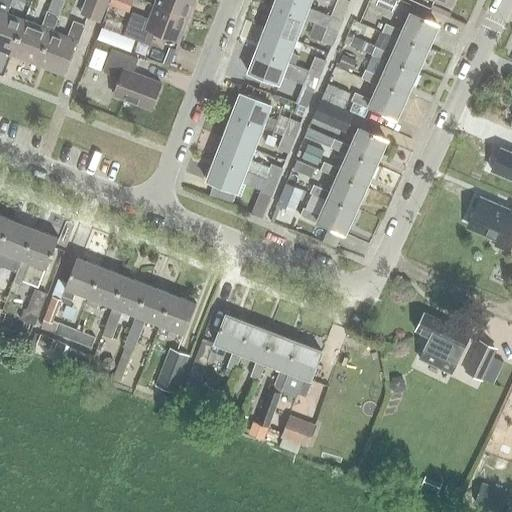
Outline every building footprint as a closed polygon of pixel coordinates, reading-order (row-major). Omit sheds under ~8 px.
[(0,0),(0,50),(10,55),(23,20),(5,13),(10,0),(0,0)] [(85,0),(79,15),(99,23),(108,0),(85,0)] [(128,11),(131,0),(110,0),(109,4),(128,11)] [(193,0),(155,0),(154,4),(187,17),(193,0)] [(307,8),(309,0),(275,0),(273,6),(303,18),(303,17),(319,23),(322,14),(307,8)] [(377,0),(375,5),(391,12),(396,1),(392,0),(377,0)] [(429,0),(449,8),(452,0),(429,0)] [(178,40),(187,17),(154,4),(148,18),(132,11),(123,34),(149,44),(154,31),(178,40)] [(295,40),(303,18),(273,6),(264,28),(295,40)] [(40,26),(23,20),(10,55),(36,64),(49,29),(52,30),(58,14),(46,10),(40,26)] [(381,32),(397,38),(425,52),(437,25),(408,13),(400,30),(384,23),(381,32)] [(330,15),(325,27),(336,31),(341,19),(330,15)] [(66,36),(52,30),(49,29),(36,64),(62,74),(74,41),(77,43),(84,24),(72,19),(66,36)] [(330,45),(336,31),(325,27),(320,41),(330,45)] [(286,62),(295,40),(264,28),(256,50),(286,62)] [(363,33),(351,28),(344,43),(345,43),(356,48),(363,33)] [(370,55),(386,62),(415,75),(425,52),(397,38),(390,53),(374,46),(370,55)] [(137,58),(111,48),(102,71),(119,77),(113,94),(150,108),(160,82),(132,72),(137,58)] [(256,50),(248,72),(278,83),(282,72),(304,80),(308,70),(286,62),(256,50)] [(342,54),(337,65),(351,72),(356,60),(342,54)] [(325,62),(313,57),(308,70),(319,74),(325,62)] [(360,78),(376,85),(405,98),(415,75),(386,62),(380,76),(364,69),(360,78)] [(313,89),(319,74),(308,70),(302,84),(313,89)] [(327,83),(321,98),(343,108),(350,93),(327,83)] [(366,108),(367,106),(396,118),(405,98),(376,85),(370,100),(353,92),(350,101),(366,108)] [(239,92),(231,115),(261,127),(273,131),(277,120),(266,116),(270,104),(239,92)] [(311,119),(345,133),(354,113),(320,99),(311,119)] [(231,115),(222,137),(253,148),(261,127),(231,115)] [(292,139),(298,125),(287,120),(281,134),(292,139)] [(329,147),(345,154),(373,166),(385,139),(357,127),(349,146),(333,139),(329,147)] [(286,154),(292,139),(281,134),(275,149),(286,154)] [(245,170),(253,148),(222,137),(214,158),(245,170)] [(301,158),(317,164),(323,151),(307,144),(301,158)] [(511,153),(500,148),(491,171),(511,179),(511,153)] [(320,171),(335,177),(363,189),(373,166),(345,154),(339,169),(323,162),(320,171)] [(236,192),(245,170),(214,158),(205,181),(236,192)] [(297,161),(293,170),(311,177),(315,168),(297,161)] [(275,182),(280,169),(269,165),(264,177),(275,182)] [(270,196),(275,182),(264,177),(258,191),(270,196)] [(308,193),(325,200),(353,212),(363,189),(335,177),(328,192),(312,185),(308,193)] [(284,182),(276,204),(294,211),(302,189),(284,182)] [(511,239),(511,205),(510,210),(479,197),(466,230),(496,242),(495,246),(507,251),(511,239)] [(315,223),(316,221),(344,233),(353,212),(325,200),(318,215),(302,208),(298,216),(315,223)] [(8,254),(22,259),(34,228),(8,218),(0,238),(0,265),(3,266),(8,254)] [(22,259),(19,270),(28,273),(32,263),(46,268),(58,236),(34,228),(22,259)] [(71,300),(74,292),(87,297),(99,266),(76,257),(61,296),(71,300)] [(99,266),(87,297),(85,303),(97,307),(99,301),(112,307),(124,275),(99,266)] [(146,284),(124,275),(112,307),(102,335),(112,338),(122,311),(135,315),(146,284)] [(158,324),(170,293),(146,284),(135,315),(123,348),(111,379),(120,382),(132,351),(133,352),(145,319),(158,324)] [(23,309),(19,319),(33,325),(36,317),(45,294),(34,290),(26,309),(26,310),(23,309)] [(170,293),(158,324),(155,333),(166,337),(169,329),(183,334),(195,303),(170,293)] [(52,323),(61,300),(51,296),(43,320),(52,323)] [(451,375),(459,357),(471,332),(457,325),(455,329),(423,313),(414,331),(429,338),(419,360),(451,375)] [(226,367),(234,370),(240,352),(251,324),(225,315),(214,343),(232,349),(226,367)] [(75,331),(57,324),(53,333),(71,340),(75,331)] [(258,378),(265,362),(276,333),(251,324),(240,352),(256,358),(250,375),(258,378)] [(94,338),(75,331),(71,340),(90,347),(94,338)] [(65,345),(65,344),(56,340),(53,339),(40,333),(36,343),(49,349),(61,354),(65,345)] [(282,388),(288,371),(299,342),(276,333),(265,362),(258,378),(274,385),(282,388)] [(202,338),(197,352),(208,356),(213,342),(202,338)] [(306,396),(312,380),(309,379),(320,350),(299,342),(288,371),(282,388),(306,396)] [(477,343),(465,373),(482,380),(494,350),(477,343)] [(159,375),(179,383),(189,356),(169,348),(159,375)] [(256,423),(268,427),(280,394),(268,389),(256,423)] [(280,438),(306,448),(315,425),(290,415),(280,438)] [(250,428),(248,434),(264,439),(266,434),(268,427),(256,423),(252,422),(250,428)] [(492,494),(494,489),(481,484),(475,502),(500,511),(504,499),(492,494)]
